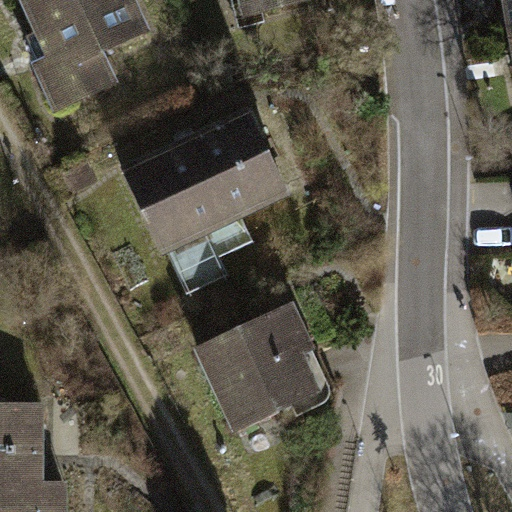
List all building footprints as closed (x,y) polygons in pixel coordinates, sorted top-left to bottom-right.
[(131,0),(19,0),(33,30),(26,34),(40,64),(33,67),(58,121),(127,89),(110,52),(154,33),(138,0),(131,0)] [(322,0),(238,0),(244,24),(324,7),(322,0)] [(511,0),(502,0),(509,40),(511,39),(511,0)] [(248,114),(125,170),(172,271),(206,256),(203,251),(242,233),(240,229),(290,206),(248,114)] [(295,306),(197,350),(235,434),(293,408),(298,419),(338,401),(295,306)] [(47,486),(45,407),(0,408),(0,511),(70,511),(70,486),(47,486)]
